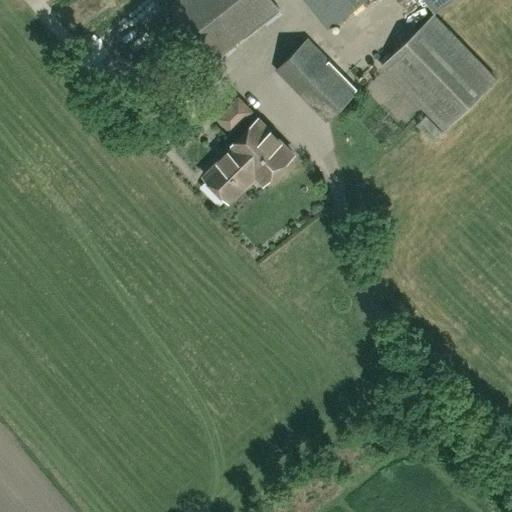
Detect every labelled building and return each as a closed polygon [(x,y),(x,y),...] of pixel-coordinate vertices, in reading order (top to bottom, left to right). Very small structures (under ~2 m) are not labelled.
[(214,61),(280,9),(272,0),(180,0),(172,7),(214,61)] [(305,0),(328,29),(364,0),(428,0),(438,11),(451,0),(305,0)] [(445,129),(497,79),(436,15),(384,65),(445,129)] [(327,122),(359,90),(310,40),(278,72),(327,122)] [(200,81),(192,70),(166,92),(175,102),(200,81)] [(238,146),(233,151),(207,177),(231,201),(257,175),(266,184),(295,155),(261,120),(236,145),(238,146)]
